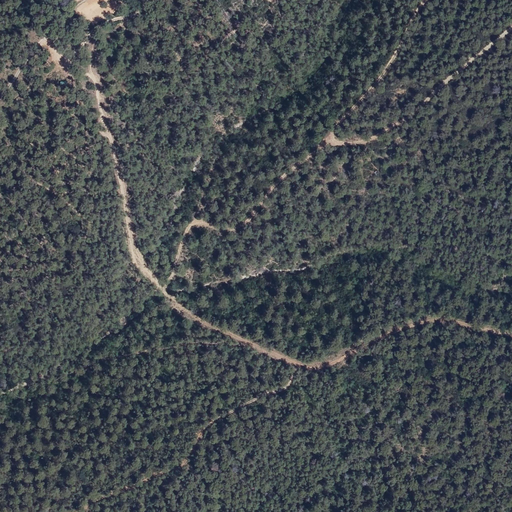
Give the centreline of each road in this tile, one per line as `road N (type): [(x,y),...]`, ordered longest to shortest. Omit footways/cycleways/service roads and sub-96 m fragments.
road 1 (track): [(67,60),(91,74),(136,267),(204,324),(304,366),(334,363),(403,325),(437,317),(511,333)]
road 2 (track): [(511,30),(393,124),(361,141),(337,138),(330,133),(400,53),(426,0)]
road 3 (track): [(296,363),(285,387),(217,419),(184,463),(72,511)]
